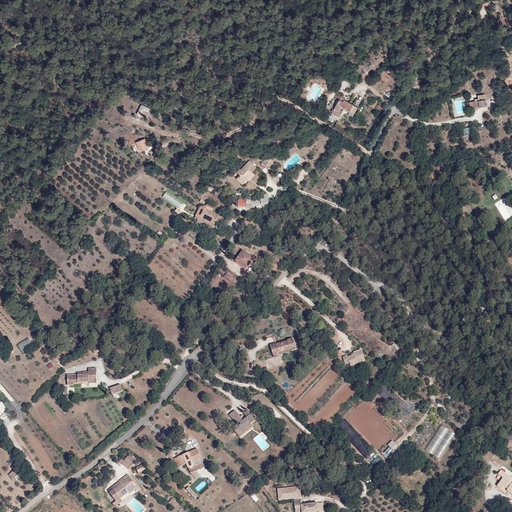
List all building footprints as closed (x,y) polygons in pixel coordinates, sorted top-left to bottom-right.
[(355,78),(347,73),(343,79),(351,84),(355,78)] [(345,98),(341,96),(334,109),(332,112),(332,113),(339,117),(344,109),(345,107),(350,110),(354,113),(358,107),(344,100),(345,98)] [(487,106),(486,99),(472,102),(474,108),(487,106)] [(148,114),(151,108),(142,104),(139,110),(148,114)] [(137,140),(140,150),(149,148),(147,138),(137,140)] [(269,160),(265,157),(262,162),(270,166),(274,160),(270,158),(269,160)] [(247,179),(253,172),(252,172),(256,167),(249,160),(241,169),(240,168),(237,171),(240,175),(236,178),(242,184),(247,179)] [(167,191),(164,196),(181,208),(184,203),(167,191)] [(262,196),(256,197),(256,200),(260,199),(260,200),(261,205),(265,204),(265,203),(270,201),(267,194),(264,195),(264,192),(261,193),(262,196)] [(209,223),(214,226),(216,221),(224,225),(227,219),(202,207),(200,207),(196,215),(199,217),(209,222),(209,223)] [(213,228),(214,226),(209,223),(209,222),(199,217),(198,220),(213,228)] [(247,269),(255,258),(243,250),(235,261),(247,269)] [(234,284),(238,280),(235,277),(234,278),(227,273),(224,277),(234,284)] [(29,337),(18,344),(22,351),(33,344),(29,337)] [(290,348),(291,351),(297,350),(293,338),(288,340),(288,341),(276,345),(275,343),(270,345),(274,358),(279,356),(279,355),(278,352),(290,348)] [(343,356),(347,367),(367,360),(363,349),(343,356)] [(83,375),(67,375),(68,386),(74,386),(74,384),(97,384),(97,368),(89,369),(89,372),(89,374),(83,375)] [(423,416),(382,383),(375,392),(415,425),(423,416)] [(121,385),(110,389),(112,395),(123,391),(121,385)] [(364,401),(400,439),(408,432),(372,394),(364,401)] [(392,447),(400,439),(364,401),(355,409),(389,443),(392,447)] [(380,451),(389,443),(355,409),(347,417),(380,451)] [(238,434),(251,424),(256,419),(248,410),(244,413),(247,417),(243,420),(238,413),(232,418),(236,423),(239,421),(241,424),(239,426),(238,425),(233,429),(238,434)] [(422,447),(441,420),(432,414),(413,441),(422,447)] [(432,454),(450,427),(441,420),(422,447),(432,454)] [(253,426),(251,424),(238,434),(240,437),(253,426)] [(456,431),(450,427),(432,454),(438,458),(456,431)] [(394,451),(390,447),(382,454),(386,458),(394,451)] [(203,462),(194,465),(193,462),(202,458),(197,448),(173,459),(177,468),(187,464),(191,473),(205,467),(203,462)] [(122,462),(129,468),(137,459),(130,453),(122,462)] [(146,470),(143,465),(136,468),(139,473),(146,470)] [(511,480),(510,480),(511,478),(511,477),(511,475),(511,473),(508,470),(505,473),(501,470),(498,474),(499,475),(497,478),(501,481),(497,486),(502,489),(504,486),(508,489),(511,491),(510,493),(511,494),(511,480)] [(113,489),(109,493),(116,501),(128,492),(133,488),(135,490),(136,491),(139,488),(129,477),(123,481),(113,489)] [(122,479),(112,487),(113,489),(123,481),(122,479)] [(315,511),(320,511),(318,503),(313,504),(308,504),(302,505),(301,499),(294,500),(295,511),(315,511)]
